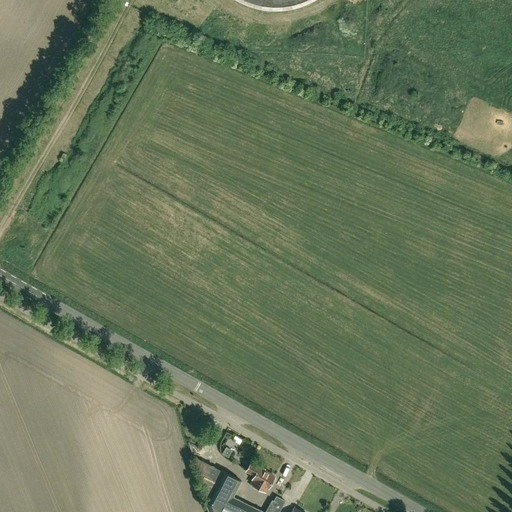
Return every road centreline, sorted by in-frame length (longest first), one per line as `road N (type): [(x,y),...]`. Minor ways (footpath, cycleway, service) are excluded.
road 1 (secondary): [(418,511),(0,276)]
road 2 (track): [(0,233),(133,0)]
road 3 (track): [(339,0),(305,20),(276,25),(247,20),(213,0)]
